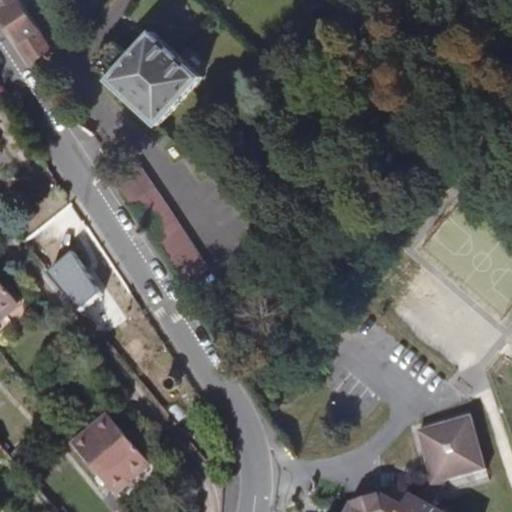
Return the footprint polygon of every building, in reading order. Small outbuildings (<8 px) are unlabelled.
[(0,0),(0,13),(32,61),(51,49),(19,0),(0,0)] [(203,78),(153,33),(131,57),(114,41),(95,62),(111,76),(109,80),(158,125),(203,78)] [(140,162),(114,179),(185,285),(209,269),(140,162)] [(0,279),(0,323),(22,305),(0,279)] [(174,375),(171,375),(169,376),(167,378),(166,380),(166,383),(166,386),(168,388),(171,389),(173,389),(176,389),(178,387),(179,385),(180,382),(180,380),(178,377),(176,376),(174,375)] [(10,453),(21,466),(60,426),(62,424),(51,411),(10,453)] [(77,445),(119,496),(154,466),(111,416),(77,445)] [(430,474),(415,500),(434,511),(449,484),(487,472),(472,418),(419,435),(430,474)] [(366,511),(371,511),(386,507),(395,511),(403,511),(405,510),(384,497),(369,502),(355,506),(351,511),(366,511)] [(436,511),(434,511),(415,500),(412,498),(405,510),(403,511),(395,511),(386,507),(371,511),(366,511),(436,511)]
